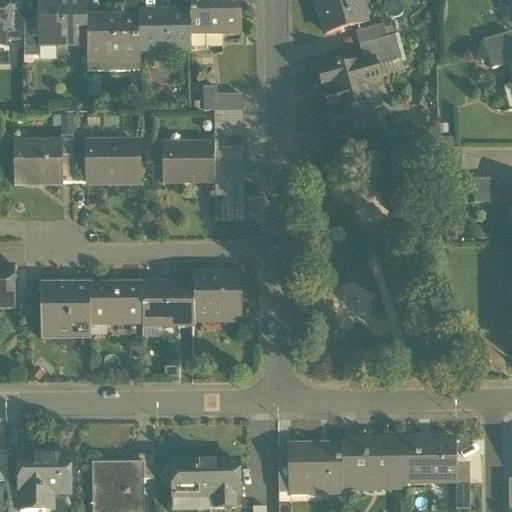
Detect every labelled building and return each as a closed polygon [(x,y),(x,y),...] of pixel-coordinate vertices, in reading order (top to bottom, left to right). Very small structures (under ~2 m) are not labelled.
[(8,37),(9,37),(9,24),(9,9),(9,1),(0,0),(0,31),(8,32),(8,37)] [(56,48),(87,48),(87,20),(86,0),(80,0),(39,0),(39,24),(39,49),(40,49),(56,48)] [(191,15),(191,36),(206,37),(223,37),(241,37),(241,0),(214,0),(214,1),(191,1),(191,15)] [(315,0),(326,35),(365,24),(357,0),(315,0)] [(8,45),(23,45),(23,24),(23,9),(9,9),(9,24),(9,37),(8,37),(8,45)] [(191,54),(191,51),(191,36),(191,15),(139,15),(139,20),(139,28),(139,54),(191,54)] [(87,48),(88,62),(140,62),(139,54),(139,28),(106,28),(106,20),(87,20),(87,48)] [(139,20),(106,20),(106,28),(139,28),(139,20)] [(39,24),(23,24),(23,45),(24,60),(40,60),(40,49),(39,49),(39,24)] [(395,38),(386,40),(382,26),(356,33),(360,47),(364,64),(375,61),(377,68),(401,62),(395,38)] [(8,32),(0,31),(0,53),(8,53),(8,45),(8,37),(8,32)] [(206,50),(206,37),(191,36),(191,51),(206,50)] [(511,64),(511,42),(510,36),(484,43),(488,56),(492,72),(510,67),(509,66),(511,64)] [(206,37),(206,50),(223,49),(223,37),(206,37)] [(56,48),(40,49),(40,60),(40,64),(56,64),(56,48)] [(336,138),(337,140),(338,139),(357,134),(358,139),(378,133),(372,112),(381,109),(373,89),(371,89),(369,82),(380,79),(377,68),(375,61),(364,64),(341,70),(341,68),(318,74),(336,138)] [(140,74),(140,62),(88,62),(88,74),(140,74)] [(401,62),(377,68),(380,79),(381,81),(405,75),(401,62)] [(101,78),(88,78),(88,98),(101,98),(101,78)] [(204,114),(214,114),(214,97),(217,97),(217,89),(203,90),(204,114)] [(214,97),(214,114),(242,114),(242,97),(217,97),(214,97)] [(214,114),(214,126),(243,126),(242,114),(214,114)] [(61,119),(61,139),(74,139),(74,119),(61,119)] [(214,126),(214,138),(243,138),(243,126),(214,126)] [(214,149),(214,150),(243,150),(243,138),(214,138),(214,149)] [(312,144),(315,160),(343,158),(338,139),(337,140),(336,138),(312,144)] [(61,139),(61,147),(61,159),(75,159),(74,139),(61,139)] [(119,183),(119,187),(139,186),(139,146),(88,147),(88,159),(89,186),(89,187),(109,187),(109,184),(119,183)] [(16,147),(17,188),(36,188),(36,185),(60,184),(60,187),(62,187),(62,186),(61,159),(61,147),(47,147),(47,149),(18,149),(18,147),(16,147)] [(161,150),(161,186),(214,185),(214,174),(214,162),(214,150),(214,149),(161,150)] [(214,150),(214,162),(243,162),(243,150),(214,150)] [(440,185),(462,185),(462,151),(439,151),(440,185)] [(62,186),(75,186),(75,159),(61,159),(62,186)] [(88,159),(75,159),(75,186),(89,186),(88,159)] [(214,162),(214,174),(243,174),(243,162),(214,162)] [(214,185),(214,186),(243,186),(243,174),(214,174),(214,185)] [(511,180),(473,181),(474,205),(511,204),(511,180)] [(214,186),(215,198),(243,198),(243,186),(214,186)] [(215,198),(215,210),(244,210),(243,198),(215,198)] [(244,222),(244,210),(215,210),(215,222),(244,222)] [(0,309),(14,310),(14,271),(0,270),(0,309)] [(194,276),(194,289),(194,319),(225,319),(225,323),(244,323),(243,276),(194,276)] [(91,337),(91,329),(90,291),(71,291),(71,288),(40,289),(40,341),(70,341),(70,337),(91,337)] [(143,328),(142,328),(142,293),(106,293),(106,289),(90,289),(90,291),(91,329),(93,329),(93,322),(106,322),(106,329),(143,328)] [(194,323),(194,319),(194,289),(142,289),(142,293),(142,328),(163,328),(194,327),(194,323)] [(142,328),(143,328),(143,342),(163,342),(163,328),(142,328)] [(91,329),(91,337),(91,340),(106,339),(106,329),(93,329),(91,329)] [(342,443),(342,449),(342,488),(393,487),(392,477),(406,477),(406,442),(342,443)] [(457,442),(406,442),(406,477),(406,487),(431,487),(431,480),(455,480),(456,486),(457,486),(457,469),(457,442)] [(279,493),(290,493),(290,449),(278,449),(279,493)] [(343,493),(342,488),(342,449),(290,449),(290,493),(343,493)] [(0,484),(8,485),(8,453),(0,453),(0,484)] [(21,453),(8,453),(8,485),(8,495),(20,495),(20,457),(21,457),(21,453)] [(20,511),(45,511),(45,495),(70,495),(70,457),(21,457),(20,457),(20,495),(20,511)] [(142,482),(154,482),(154,460),(139,460),(140,471),(142,471),(142,482)] [(215,498),(215,511),(241,511),(240,485),(238,485),(238,465),(172,467),(173,500),(200,500),(200,498),(215,498)] [(142,511),(142,482),(142,471),(140,471),(121,471),(121,469),(94,469),(94,511),(142,511)] [(457,486),(470,486),(470,469),(457,469),(457,486)] [(342,488),(343,493),(342,496),(406,494),(406,487),(406,477),(392,477),(393,487),(342,488)] [(455,511),(470,511),(470,486),(457,486),(456,486),(455,511)] [(172,511),(174,511),(215,511),(215,498),(200,498),(200,500),(173,500),(172,511)]
